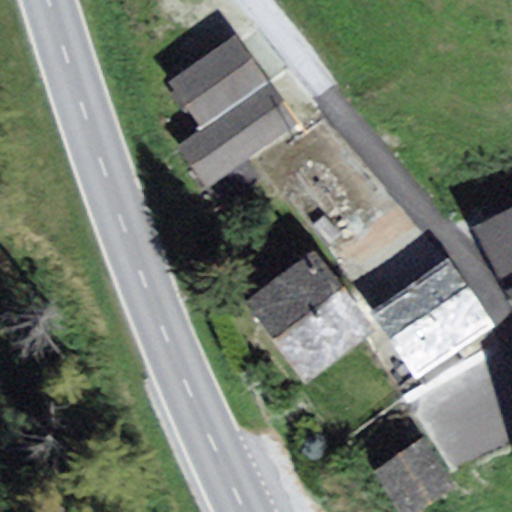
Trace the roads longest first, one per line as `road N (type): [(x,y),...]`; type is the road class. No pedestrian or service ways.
road 1 (secondary): [(46,0),(145,288),(243,511)]
road 2 (unclassified): [(243,0),(511,345)]
